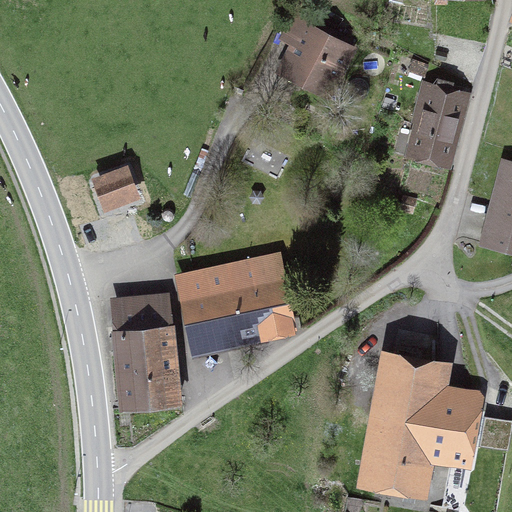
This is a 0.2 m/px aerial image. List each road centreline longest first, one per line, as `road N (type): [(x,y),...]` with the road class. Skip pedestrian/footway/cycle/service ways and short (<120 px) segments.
road 1 (unclassified): [(98,477),(124,467),(436,245),(466,160),(503,0)]
road 2 (tertiary): [(98,477),(71,284),(0,103)]
